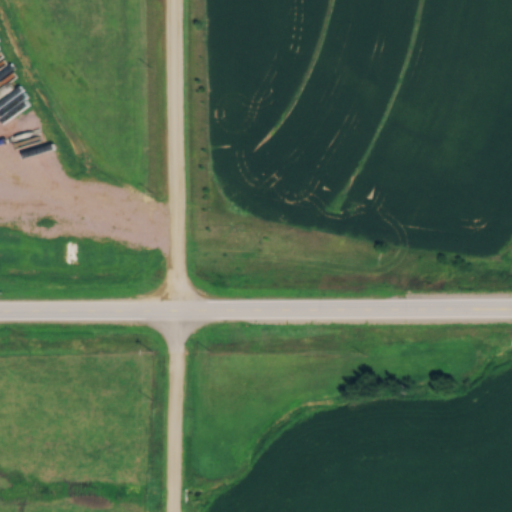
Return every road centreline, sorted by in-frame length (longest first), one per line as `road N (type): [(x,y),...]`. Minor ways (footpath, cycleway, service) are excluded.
road 1 (primary): [(0,317),(511,314)]
road 2 (tertiary): [(170,511),(169,0)]
